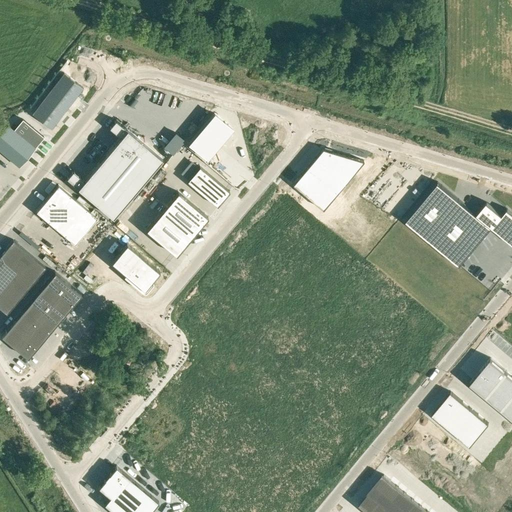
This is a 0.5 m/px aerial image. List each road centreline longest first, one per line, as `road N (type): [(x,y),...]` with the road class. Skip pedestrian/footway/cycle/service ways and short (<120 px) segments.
road 1 (track): [(511,129),(80,0)]
road 2 (unclassified): [(0,215),(118,80),(136,72),(312,121)]
road 3 (unclassified): [(511,285),(323,511)]
road 4 (unclassified): [(151,315),(312,121)]
road 5 (unclassified): [(67,484),(174,356),(174,340),(151,315)]
road 6 (unclassified): [(312,121),(511,180)]
road 7 (unclassified): [(15,402),(104,299),(124,297),(151,315)]
